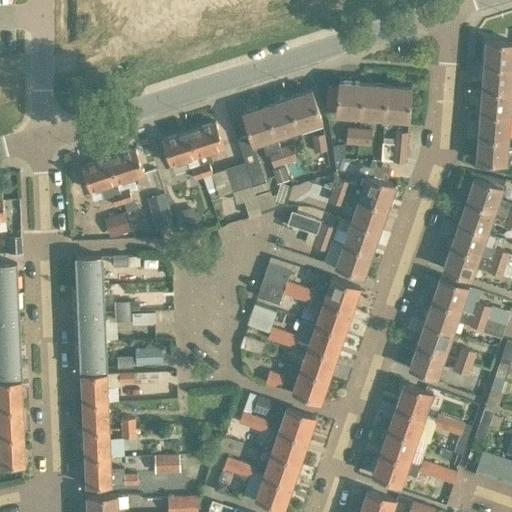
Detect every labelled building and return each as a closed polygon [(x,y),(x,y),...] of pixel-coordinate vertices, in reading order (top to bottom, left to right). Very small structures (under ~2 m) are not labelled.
[(511,41),(486,39),(484,64),(511,65),(511,41)] [(511,84),(511,65),(484,64),(482,87),(511,90),(511,84)] [(336,113),(360,115),(363,82),(339,80),(336,113)] [(387,84),(363,82),(360,115),(384,117),(387,84)] [(387,84),(384,117),(408,119),(411,86),(387,84)] [(326,107),(337,108),(339,86),(328,85),(326,107)] [(511,90),(482,87),(480,111),(510,113),(511,90)] [(311,89),(288,96),(299,128),(322,120),(311,89)] [(288,96),(266,104),(276,135),(299,128),(288,96)] [(273,165),(285,161),(280,146),(276,135),(266,104),(243,111),(253,143),(262,140),(266,154),(269,153),(273,165)] [(510,113),(480,111),(478,135),(508,137),(510,113)] [(216,120),(189,129),(204,175),(212,172),(209,162),(213,161),(210,150),(224,145),(216,120)] [(346,142),(358,143),(359,127),(347,126),(346,142)] [(359,127),(358,143),(370,144),(371,128),(359,127)] [(189,129),(162,138),(170,163),(185,158),(188,167),(191,166),(195,177),(204,175),(189,129)] [(382,142),(380,160),(404,162),(407,131),(395,130),(394,143),(382,142)] [(323,131),(312,133),(315,150),(326,148),(323,131)] [(508,137),(478,135),(476,159),(506,161),(508,137)] [(291,143),(280,146),(285,161),(296,158),(291,143)] [(108,156),(123,201),(127,212),(136,209),(130,191),(136,189),(132,175),(143,172),(135,147),(108,156)] [(115,204),(123,201),(108,156),(82,165),(90,189),(101,186),(104,196),(111,193),(115,204)] [(257,156),(244,160),(252,183),(252,184),(265,180),(257,156)] [(244,160),(225,167),(232,189),(233,189),(252,183),(244,160)] [(335,176),(331,187),(347,193),(358,197),(363,198),(387,206),(390,196),(394,197),(398,187),(394,185),(395,184),(370,175),(374,165),(361,165),(360,166),(353,182),(335,176)] [(474,176),(466,199),(511,214),(511,200),(498,196),(502,186),(474,176)] [(343,204),(347,193),(331,187),(327,199),(343,204)] [(164,192),(148,196),(157,229),(173,224),(164,192)] [(351,219),(379,229),(387,206),(358,197),(351,219)] [(511,214),(466,199),(458,221),(487,231),(490,220),(511,227),(511,214)] [(111,234),(131,227),(123,207),(104,215),(111,234)] [(320,219),(292,209),(287,222),(316,231),(320,219)] [(351,219),(343,241),(372,251),(379,229),(351,219)] [(316,232),(332,238),(336,226),(320,221),(316,232)] [(487,231),(458,221),(451,244),(479,253),(487,231)] [(316,232),(312,243),(328,249),(332,238),(316,232)] [(364,274),(372,251),(343,241),(335,264),(364,274)] [(479,253),(451,244),(443,267),(471,277),(475,265),(503,275),(507,263),(505,262),(492,258),(491,258),(479,253)] [(495,246),(491,258),(492,258),(505,262),(509,251),(495,246)] [(76,255),(77,284),(103,283),(102,254),(76,255)] [(128,263),(127,254),(112,254),(112,264),(128,263)] [(268,260),(262,277),(284,284),(286,279),(290,267),(268,260)] [(0,290),(18,290),(17,262),(0,262),(0,290)] [(440,275),(432,298),(460,308),(468,285),(440,275)] [(311,295),(351,309),(359,285),(331,276),(328,286),(315,282),(313,288),(300,284),(296,296),(309,300),(311,295)] [(284,284),(262,277),(256,295),(278,302),(282,291),(296,296),(300,284),(286,279),(284,284)] [(103,283),(77,284),(78,311),(104,310),(103,283)] [(0,318),(19,317),(18,290),(0,290),(0,318)] [(309,300),(307,304),(320,309),(316,322),(328,326),(343,331),(351,309),(311,295),(309,300)] [(506,323),(487,317),(473,312),(460,308),(432,298),(424,320),(453,330),(456,319),(484,328),(483,330),(502,337),(506,323)] [(114,300),(114,310),(130,309),(129,299),(114,300)] [(253,299),(246,321),(269,329),(276,306),(253,299)] [(477,301),(473,312),(487,317),(491,305),(477,301)] [(114,310),(114,320),(130,319),(130,309),(114,310)] [(104,310),(78,311),(79,339),(105,338),(104,310)] [(155,310),(132,311),(132,324),(155,323),(155,310)] [(0,318),(0,345),(20,345),(19,317),(0,318)] [(453,330),(424,320),(416,343),(445,352),(453,330)] [(316,322),(308,344),(336,354),(343,331),(316,322)] [(267,336),(280,341),(284,329),(271,325),(267,336)] [(284,329),(280,341),(293,346),(298,334),(284,329)] [(105,338),(79,339),(80,367),(106,366),(105,338)] [(445,352),(416,343),(409,366),(437,375),(445,352)] [(308,344),(300,367),(328,376),(336,354),(308,344)] [(0,373),(21,373),(20,345),(0,345),(0,373)] [(458,357),(471,362),(475,350),(462,345),(458,357)] [(161,346),(135,347),(136,363),(162,362),(161,346)] [(118,366),(133,365),(132,354),(117,354),(118,366)] [(471,362),(458,357),(454,368),(457,370),(467,373),(471,362)] [(500,359),(495,373),(505,376),(511,378),(511,357),(509,362),(500,359)] [(320,399),(328,376),(300,367),(292,390),(320,399)] [(284,374),(269,369),(265,380),(280,386),(284,374)] [(157,370),(135,371),(136,381),(136,382),(158,381),(157,370)] [(133,371),(119,371),(119,380),(133,380),(133,371)] [(81,373),(83,401),(108,400),(106,372),(81,373)] [(495,373),(490,387),(500,390),(505,376),(495,373)] [(21,379),(0,380),(0,408),(23,407),(21,379)] [(404,381),(396,404),(424,414),(432,391),(404,381)] [(253,408),(266,412),(270,399),(258,395),(253,408)] [(108,400),(83,401),(84,428),(109,427),(108,400)] [(424,414),(396,404),(388,427),(416,437),(424,414)] [(279,428),(307,438),(315,415),(287,405),(279,428)] [(484,405),(479,420),(488,423),(492,408),(484,405)] [(0,408),(0,435),(24,434),(23,407),(0,408)] [(238,421),(251,425),(256,413),(242,409),(238,421)] [(433,424),(447,428),(451,417),(437,412),(433,424)] [(256,413),(251,425),(265,430),(269,418),(256,413)] [(135,417),(121,417),(121,427),(136,426),(135,417)] [(451,417),(447,428),(468,436),(472,424),(451,417)] [(488,423),(479,420),(474,434),(483,437),(488,423)] [(136,435),(136,426),(121,427),(122,436),(136,435)] [(109,427),(84,428),(85,456),(110,455),(109,427)] [(416,437),(388,427),(380,450),(408,459),(416,437)] [(279,428),(271,451),(299,461),(307,438),(279,428)] [(24,434),(0,435),(0,462),(25,462),(24,434)] [(450,445),(444,457),(456,464),(462,452),(450,445)] [(476,472),(487,476),(495,452),(483,448),(476,472)] [(408,459),(380,450),(372,473),(400,483),(408,459)] [(271,451),(263,474),(291,483),(299,461),(271,451)] [(180,470),(179,452),(155,453),(155,471),(180,470)] [(507,456),(495,452),(487,476),(499,480),(507,456)] [(222,466),(235,471),(240,459),(226,454),(225,460),(222,466)] [(110,455),(85,456),(86,484),(137,482),(137,472),(123,472),(123,466),(110,466),(110,455)] [(511,457),(507,456),(499,480),(511,484),(511,479),(511,457)] [(435,463),(422,458),(418,469),(431,474),(435,463)] [(240,459),(235,471),(249,475),(251,469),(253,463),(240,459)] [(435,463),(431,474),(453,481),(456,470),(435,463)] [(263,474),(255,497),(283,507),(291,483),(263,474)] [(433,511),(436,504),(414,497),(409,511),(400,511),(391,509),(395,498),(367,488),(359,511),(361,511),(433,511)] [(118,511),(117,492),(86,494),(86,511),(118,511)] [(167,511),(130,511),(197,511),(197,494),(167,495),(167,511)]
